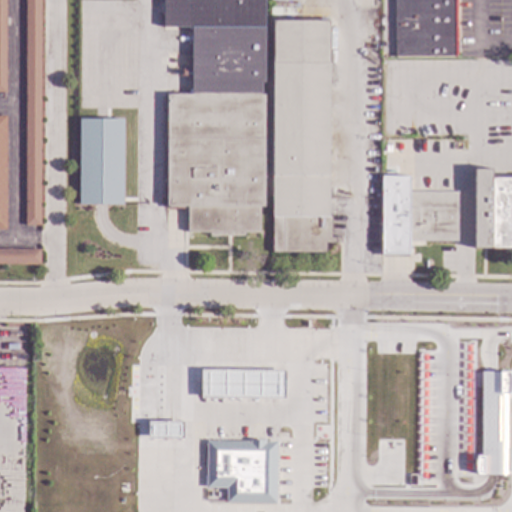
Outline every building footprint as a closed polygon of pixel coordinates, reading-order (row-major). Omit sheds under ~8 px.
[(39,0),(39,226),(24,226),(24,0),(39,0)] [(263,0),(263,82),(260,82),(260,95),(263,95),(263,207),(259,207),(259,233),(243,233),(243,236),(208,236),(208,233),(186,233),(186,207),(165,207),(166,95),(190,95),(191,30),(163,30),(163,0),(263,0)] [(454,0),(454,57),(394,57),(394,0),(454,0)] [(327,218),(330,218),(330,239),(340,239),(340,243),(324,243),(324,253),(271,253),(272,21),(328,21),(327,218)] [(121,205),(122,120),(78,119),(76,205),(121,205)] [(490,178),(511,178),(511,250),(473,250),(473,170),(490,170),(490,178)] [(408,176),(408,192),(456,192),(456,242),(408,242),(407,254),(381,254),(381,176),(408,176)] [(39,265),(0,264),(0,249),(39,250),(39,265)] [(283,371),(199,370),(199,396),(283,397),(283,371)] [(506,390),(511,390),(511,376),(509,376),(509,372),(479,372),(479,456),(474,456),(474,475),(506,475),(506,390)] [(148,424),(148,438),(181,437),(181,422),(148,424)] [(204,441),(204,488),(224,488),(224,503),(274,503),(275,442),(204,441)]
